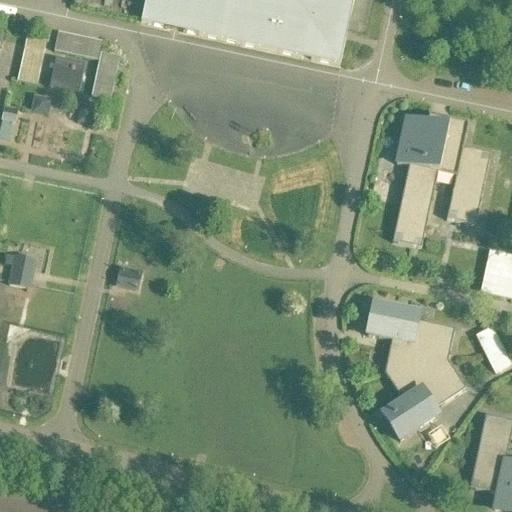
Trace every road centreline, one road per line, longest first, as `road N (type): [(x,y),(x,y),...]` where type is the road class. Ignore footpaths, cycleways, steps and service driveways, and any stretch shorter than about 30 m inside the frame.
road 1 (residential): [(376,89),(335,317),(342,383),(381,471)]
road 2 (residential): [(150,73),(115,191),(64,453)]
road 3 (residential): [(299,511),(64,453)]
road 4 (residential): [(150,73),(185,54),(376,89)]
road 5 (residential): [(0,12),(133,41),(150,73)]
road 6 (residential): [(376,89),(511,117)]
